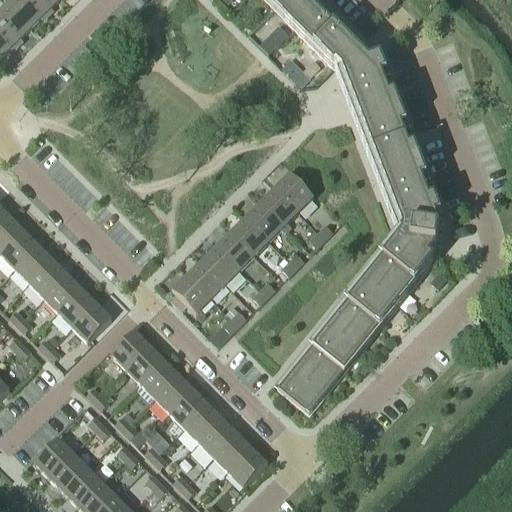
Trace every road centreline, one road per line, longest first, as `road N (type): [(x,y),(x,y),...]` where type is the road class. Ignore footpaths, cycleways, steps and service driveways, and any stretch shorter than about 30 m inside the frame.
road 1 (residential): [(307,464),(485,288),(493,266),(493,242),(420,51),(375,0)]
road 2 (residential): [(4,128),(17,164),(147,305)]
road 3 (residential): [(147,305),(307,464)]
road 4 (residential): [(0,108),(110,0)]
